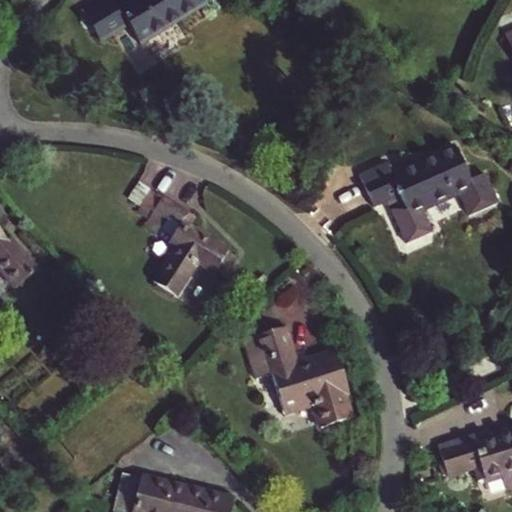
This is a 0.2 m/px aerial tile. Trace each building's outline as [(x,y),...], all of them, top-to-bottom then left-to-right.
[(205,3),(203,0),(127,0),(116,7),(112,0),(111,0),(84,17),(100,42),(128,24),(140,44),(205,3)] [(454,148),(429,159),(430,162),(417,168),(416,165),(392,175),(387,163),(360,175),(374,207),(395,198),(400,196),(404,206),(399,208),(392,211),(405,243),(431,233),(422,211),(461,194),(470,217),(496,206),(483,176),(469,182),(454,148)] [(138,213),(152,192),(137,182),(124,203),(138,213)] [(162,198),(152,192),(138,213),(175,236),(169,245),(175,249),(153,282),(177,298),(200,264),(215,273),(216,271),(224,277),(237,257),(229,252),(230,250),(185,220),(189,213),(163,196),(162,198)] [(400,196),(395,198),(399,208),(404,206),(400,196)] [(0,272),(15,289),(37,270),(12,240),(9,243),(0,233),(0,272)] [(283,414),(312,405),(319,428),(350,419),(342,395),(348,393),(335,352),(298,363),(287,327),(244,341),(257,380),(272,375),(283,414)] [(479,435),(439,447),(449,479),(482,470),(485,483),(503,478),(506,489),(511,486),(511,430),(481,441),(479,435)] [(230,511),(233,500),(141,478),(131,511),(230,511)]
